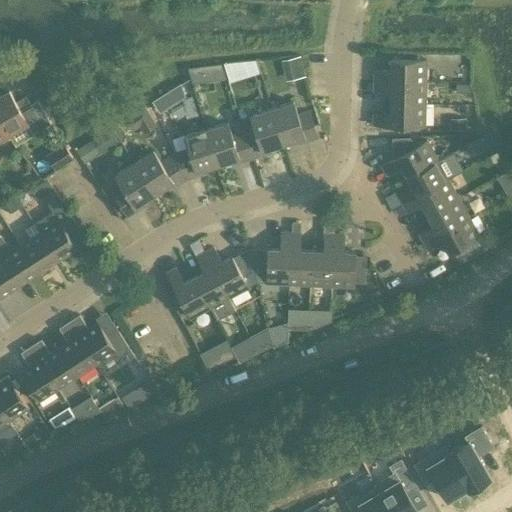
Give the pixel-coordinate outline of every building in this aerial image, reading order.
[(287,79),(307,75),(303,54),(283,58),(287,79)] [(260,71),(255,59),(243,60),(248,75),(260,71)] [(374,71),(374,82),(426,82),(426,60),(391,59),(391,72),(374,71)] [(194,82),(228,76),(225,61),(191,67),(194,82)] [(391,92),(391,103),(426,104),(426,82),(374,82),(374,92),(391,92)] [(159,112),(185,96),(181,83),(153,100),(159,112)] [(25,97),(15,103),(8,92),(0,97),(0,124),(6,135),(25,124),(32,135),(50,124),(37,101),(30,105),(25,97)] [(293,102),(272,109),(284,144),(305,137),(306,141),(318,138),(309,111),(297,115),(293,102)] [(425,126),(426,104),(391,103),(391,115),(373,115),(373,125),(425,126)] [(144,132),(156,124),(144,105),(125,117),(133,130),(140,126),(144,132)] [(262,151),(284,144),(272,109),(251,115),(255,128),(243,132),(252,159),(264,155),(262,151)] [(228,122),(207,129),(218,165),(238,158),(239,163),(252,159),(243,132),(232,135),(228,122)] [(76,149),(85,162),(118,140),(110,127),(76,149)] [(197,171),(218,165),(207,129),(186,136),(190,149),(174,153),(187,179),(198,176),(197,171)] [(398,155),(413,146),(409,138),(393,138),(393,146),(398,155)] [(406,176),(437,159),(426,140),(380,165),(385,174),(400,166),(406,176)] [(54,170),(74,157),(64,143),(45,156),(54,170)] [(154,150),(134,162),(154,193),(172,181),(175,186),(187,179),(174,153),(161,162),(154,150)] [(450,173),(463,168),(458,152),(445,156),(450,173)] [(396,194),(401,203),(447,178),(437,159),(406,176),(411,186),(396,194)] [(136,204),(154,193),(134,162),(115,174),(122,185),(112,192),(127,215),(137,209),(136,204)] [(511,172),(503,177),(510,189),(511,188),(511,172)] [(447,178),(401,203),(406,211),(421,203),(427,214),(458,197),(447,178)] [(58,260),(78,247),(71,237),(81,231),(54,188),(43,195),(53,210),(34,223),(41,234),(58,260)] [(418,232),(422,241),(468,216),(458,197),(427,214),(432,224),(418,232)] [(468,216),(422,241),(427,250),(442,242),(448,252),(479,236),(468,216)] [(291,233),(301,233),(301,223),(292,222),(291,233)] [(324,222),(324,234),(333,235),(334,222),(324,222)] [(266,283),(288,284),(290,233),(281,232),(280,249),(268,248),(266,283)] [(288,284),(310,285),(311,250),(300,250),(301,233),(291,233),(290,233),(288,284)] [(38,272),(58,260),(41,234),(21,246),(38,272)] [(310,285),(332,286),(333,235),(323,234),(323,251),(311,250),(310,285)] [(343,235),(333,235),(332,286),(354,287),(355,252),(343,252),(343,235)] [(0,254),(19,284),(38,272),(21,246),(13,251),(3,237),(0,238),(0,254)] [(204,251),(198,239),(189,244),(195,255),(204,251)] [(214,247),(205,251),(229,297),(249,286),(233,255),(221,261),(214,247)] [(236,309),(229,297),(205,251),(197,256),(204,270),(194,276),(210,307),(217,319),(236,309)] [(0,296),(19,284),(0,254),(0,296)] [(190,317),(210,307),(194,276),(183,281),(175,267),(166,272),(190,317)] [(304,330),(305,309),(288,309),(288,329),(304,330)] [(119,332),(109,338),(99,323),(86,332),(83,327),(85,323),(80,314),(70,321),(97,362),(105,375),(135,356),(119,332)] [(77,374),(97,362),(70,321),(60,327),(65,336),(70,335),(73,340),(61,348),(77,374)] [(58,387),(77,374),(61,348),(48,356),(45,352),(47,348),(42,339),(32,345),(58,387)] [(38,399),(58,387),(32,345),(21,352),(27,361),(32,360),(35,365),(22,373),(38,399)] [(0,405),(8,418),(28,406),(12,379),(0,386),(0,405)] [(469,414),(481,406),(473,393),(460,398),(469,414)] [(85,415),(102,408),(97,396),(80,404),(85,415)] [(8,418),(0,405),(0,431),(12,425),(8,419),(8,418)] [(396,440),(387,425),(377,431),(385,444),(386,446),(396,440)] [(497,457),(510,456),(507,432),(494,433),(497,457)] [(467,440),(447,452),(467,486),(487,475),(467,440)] [(447,452),(427,463),(448,498),(467,486),(447,452)] [(398,476),(378,488),(392,511),(415,511),(418,511),(398,476)] [(392,511),(378,488),(359,499),(365,511),(392,511)] [(323,500),(304,511),(343,511),(334,497),(324,502),(323,500)]
